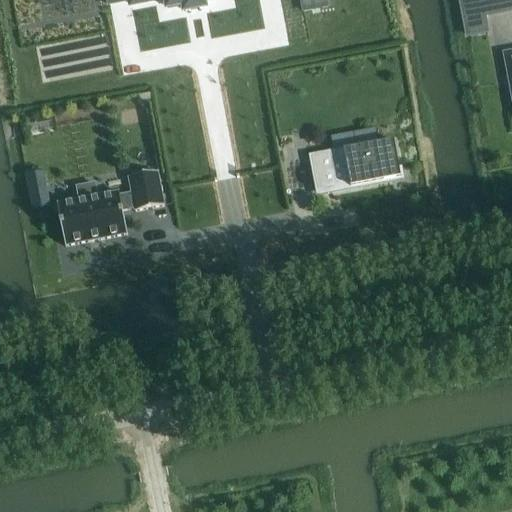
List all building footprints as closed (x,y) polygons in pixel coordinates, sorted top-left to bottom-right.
[(126,0),(128,8),(158,3),(163,2),(165,12),(181,9),(182,16),(209,11),(208,4),(224,1),(223,0),(126,0)] [(327,0),(299,0),(302,14),(329,9),(327,0)] [(457,0),(465,38),(489,33),(487,18),(489,18),(485,0),(457,0)] [(51,121),(28,125),(29,133),(53,129),(51,121)] [(331,153),(311,157),(317,187),(318,193),(354,185),(392,177),(390,166),(394,166),(398,165),(393,142),(379,145),(345,152),(345,154),(346,155),(335,157),(332,158),(331,153)] [(44,171),(25,174),(27,187),(46,184),(44,171)] [(78,201),(57,205),(58,210),(65,248),(127,236),(122,212),(134,210),(134,212),(165,206),(158,173),(128,179),(131,193),(119,196),(119,193),(98,197),(95,184),(76,187),(78,201)] [(46,184),(27,187),(32,212),(51,208),(46,184)]
